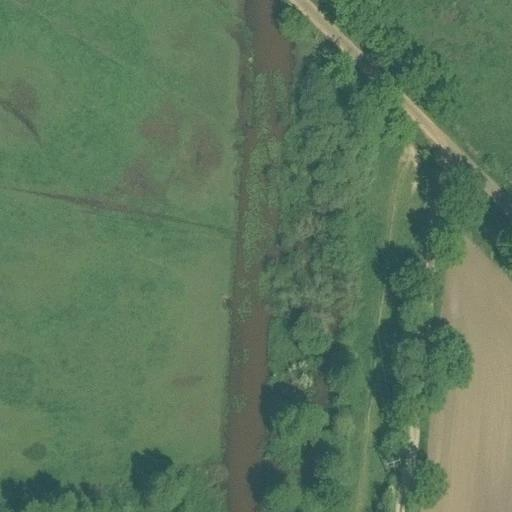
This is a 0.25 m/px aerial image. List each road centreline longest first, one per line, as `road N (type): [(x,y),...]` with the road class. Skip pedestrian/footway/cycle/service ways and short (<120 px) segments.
road 1 (track): [(400,511),(450,155)]
road 2 (unclassified): [(294,0),(511,214)]
